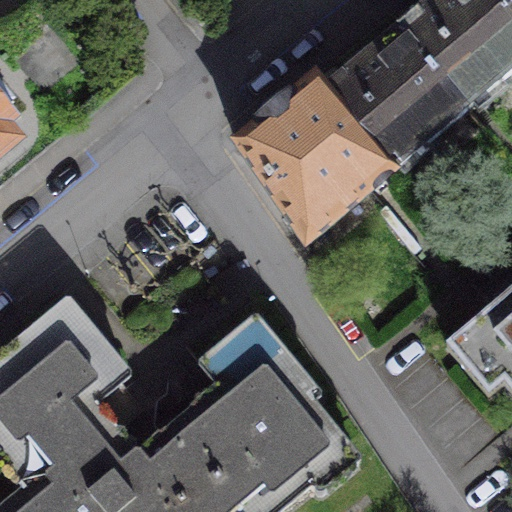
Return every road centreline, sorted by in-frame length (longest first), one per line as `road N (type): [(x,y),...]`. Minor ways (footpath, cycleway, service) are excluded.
road 1 (residential): [(197,103),(203,166),(435,511)]
road 2 (residential): [(0,271),(197,103)]
road 3 (residential): [(197,103),(319,0)]
